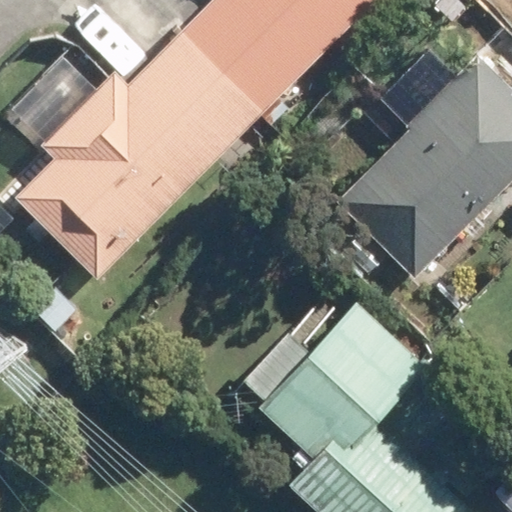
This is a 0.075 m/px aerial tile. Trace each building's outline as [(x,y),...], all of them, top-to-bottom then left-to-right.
[(212,0),(119,93),(74,48),(8,114),(53,159),(13,200),(93,280),(371,0),(212,0)] [(511,0),(485,0),(511,25),(511,0)] [(511,186),(482,158),(405,241),(511,340),(511,186)] [(55,331),(77,308),(42,274),(20,296),(55,331)] [(463,511),(455,504),(506,446),(324,285),(225,397),(298,461),(276,487),(303,511),(463,511)]
